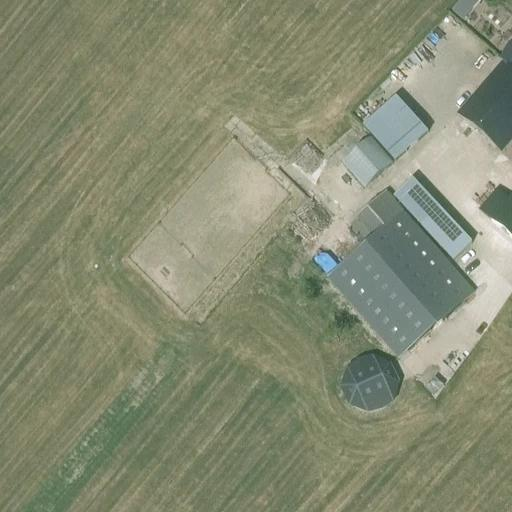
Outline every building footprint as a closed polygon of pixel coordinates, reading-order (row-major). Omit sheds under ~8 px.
[(511,46),(499,61),(502,63),(456,117),(500,154),(511,139),(511,46)] [(395,162),(428,133),(397,98),(364,127),(395,162)] [(364,190),(394,164),(371,139),(342,164),(364,190)] [(440,210),(415,182),(395,200),(420,227),(421,227),(453,262),(472,245),(440,210)] [(511,241),(511,195),(507,201),(496,191),(478,212),(511,241)] [(376,201),(356,219),(372,240),(327,279),(398,360),(474,293),(386,192),(376,201)] [(362,358),(344,372),(342,394),(356,412),(379,415),(397,401),(399,378),(385,360),(362,358)]
